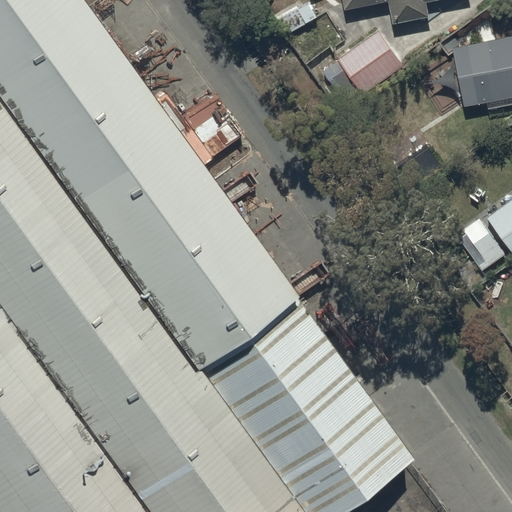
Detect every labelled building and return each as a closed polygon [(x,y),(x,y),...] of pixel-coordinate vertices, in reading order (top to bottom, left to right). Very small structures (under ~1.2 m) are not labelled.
[(0,0),(0,511),(309,511),(399,447),(74,0),(0,0)] [(344,0),(345,5),(370,0),(388,0),(393,18),(430,11),(427,0),(344,0)] [(379,26),(323,67),(346,97),(363,85),(367,90),(405,61),(379,26)] [(511,32),(455,43),(465,102),(485,98),(486,104),(511,99),(511,32)] [(511,197),(484,218),(480,212),(456,230),(484,268),(511,247),(511,197)]
